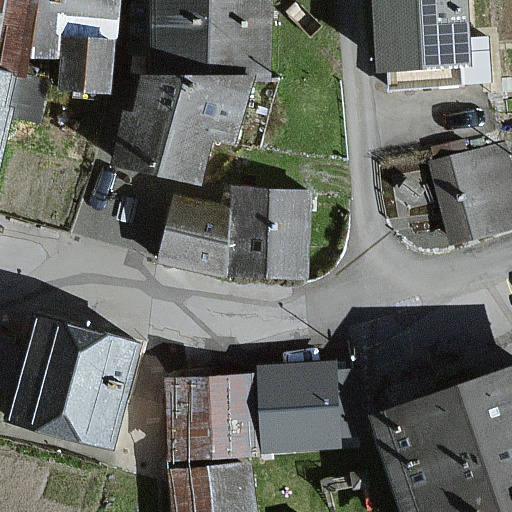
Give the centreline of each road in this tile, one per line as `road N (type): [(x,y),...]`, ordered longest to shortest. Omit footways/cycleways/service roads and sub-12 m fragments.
road 1 (residential): [(381,289),(294,309),(177,308),(0,254)]
road 2 (unclassified): [(381,289),(351,0)]
road 3 (unclassified): [(381,289),(511,250)]
